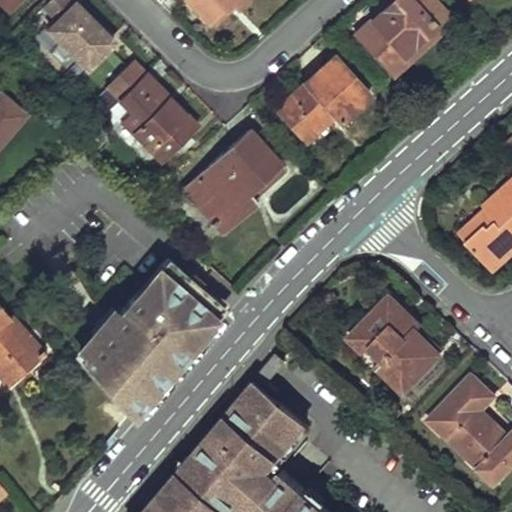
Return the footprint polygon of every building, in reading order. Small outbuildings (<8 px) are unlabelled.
[(0,0),(0,4),(7,11),(17,0),(0,0)] [(242,0),(185,0),(214,29),(242,0)] [(442,15),(428,0),(391,0),(352,36),(389,76),(436,32),(430,26),(442,15)] [(111,43),(72,3),(46,29),(59,42),(48,53),(62,67),(73,57),(85,69),(111,43)] [(101,82),(116,64),(107,56),(92,73),(101,82)] [(368,96),(331,56),(272,110),(301,143),(331,116),(337,123),(368,96)] [(156,162),(192,126),(141,75),(105,111),(156,162)] [(0,102),(0,146),(23,119),(2,101),(0,102)] [(284,173),(245,130),(179,190),(218,233),(284,173)] [(511,182),(459,231),(493,268),(511,250),(511,182)] [(225,302),(168,253),(127,302),(81,356),(131,412),(225,302)] [(440,349),(385,296),(345,338),(400,391),(440,349)] [(41,354),(0,306),(0,376),(7,384),(41,354)] [(427,420),(494,483),(511,463),(511,429),(505,437),(478,412),(491,398),(469,376),(427,420)] [(141,511),(325,511),(278,472),(275,477),(266,469),(303,425),(272,396),(276,392),(261,380),(239,406),(234,402),(214,426),(187,458),(192,461),(181,474),(177,470),(155,495),(141,511)]
